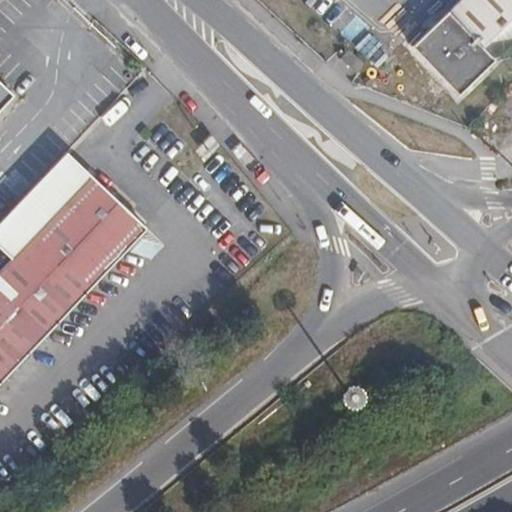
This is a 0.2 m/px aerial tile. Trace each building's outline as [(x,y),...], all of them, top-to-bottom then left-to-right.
[(511,0),(458,0),(448,11),(412,46),(458,95),(495,60),(511,43),(511,0)] [(354,71),(363,62),(348,49),(340,58),(354,71)] [(354,71),(357,73),(365,64),(363,62),(354,71)] [(0,82),(0,110),(14,96),(0,82)] [(67,152),(0,222),(0,248),(11,259),(91,176),(67,152)] [(0,269),(0,381),(146,228),(91,176),(11,259),(0,269)]
